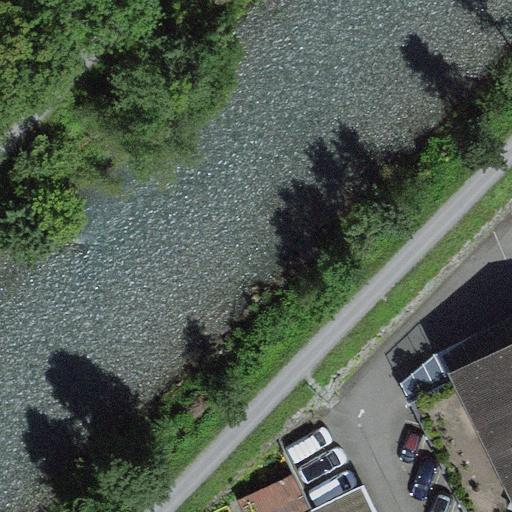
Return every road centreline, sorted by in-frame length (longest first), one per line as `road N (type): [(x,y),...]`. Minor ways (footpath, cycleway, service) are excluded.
road 1 (track): [(511,153),(155,511)]
road 2 (track): [(0,153),(145,0)]
